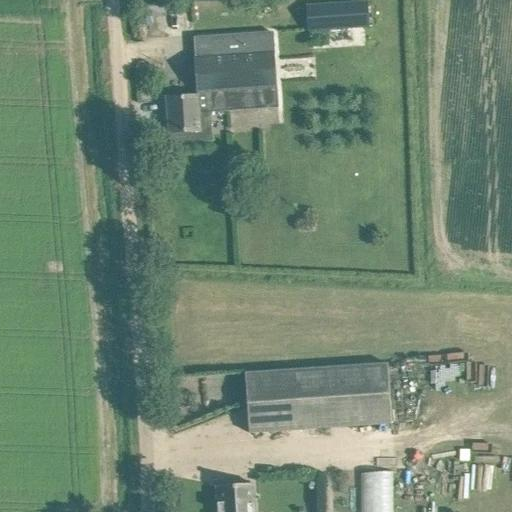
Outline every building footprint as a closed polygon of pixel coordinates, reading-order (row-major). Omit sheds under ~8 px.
[(307,4),(308,28),(369,24),(367,0),(307,4)] [(272,33),(194,39),(195,59),(194,59),(197,96),(166,98),(168,133),(211,130),(209,112),(291,106),(290,84),(276,85),(272,33)] [(143,67),(166,64),(164,42),(140,45),(143,67)] [(387,364),(245,373),(249,433),(392,424),(387,364)] [(395,511),(397,449),(367,448),(365,511),(395,511)] [(254,511),(253,484),(216,486),(217,511),(254,511)]
